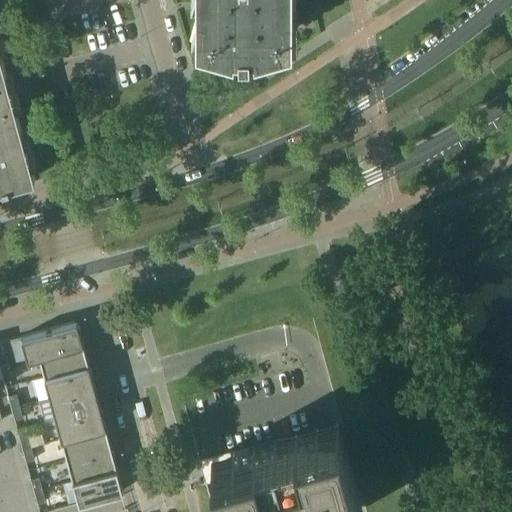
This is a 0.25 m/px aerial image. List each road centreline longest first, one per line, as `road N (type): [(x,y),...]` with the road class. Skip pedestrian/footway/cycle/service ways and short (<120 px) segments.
road 1 (secondary): [(83,271),(387,173),(511,99)]
road 2 (secondary): [(504,0),(373,98),(295,139),(198,175)]
road 3 (residential): [(154,511),(83,271)]
road 4 (residential): [(198,175),(147,0)]
road 5 (secondary): [(198,175),(65,210)]
